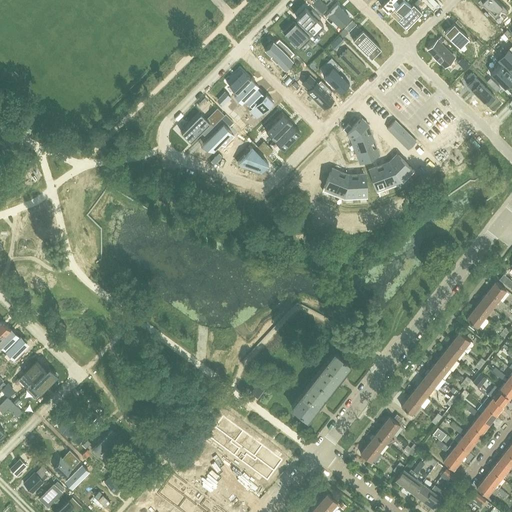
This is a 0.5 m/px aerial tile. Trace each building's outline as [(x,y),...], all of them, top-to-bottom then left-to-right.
[(319,0),(323,3),(319,6),(326,13),(332,7),(329,3),(332,0),(319,0)] [(385,0),(380,5),(388,13),(390,11),(400,0),(385,0)] [(400,0),(390,11),(397,19),(398,18),(411,5),(406,0),(400,0)] [(476,0),(480,3),(483,4),(489,10),(488,12),(495,18),(499,14),(500,12),(506,13),(507,11),(496,0),(476,0)] [(328,14),(325,17),(330,22),(333,20),(340,26),(351,16),(338,3),(327,14),(328,14)] [(411,5),(398,18),(405,26),(415,15),(416,16),(421,11),(413,3),(411,5)] [(306,7),(296,17),(300,20),(297,23),(310,36),(316,43),(321,38),(316,32),(323,25),(318,19),(320,17),(312,8),(309,11),(306,7)] [(470,9),(464,16),(478,29),(485,22),(470,9)] [(295,21),(284,33),(299,47),(305,41),(313,48),(317,44),(316,43),(310,36),(297,23),(295,21)] [(445,31),(444,32),(459,46),(468,37),(453,23),(448,28),(448,27),(445,30),(445,31)] [(356,35),(353,39),(371,58),(377,51),(378,52),(381,48),(377,45),(372,40),(367,35),(364,32),(359,38),(356,35)] [(272,40),(263,49),(269,55),(268,56),(275,62),(276,61),(283,69),(292,60),(290,58),(293,54),(277,38),(273,42),(272,40)] [(436,42),(428,50),(446,70),(455,61),(436,42)] [(511,45),(498,59),(501,63),(511,73),(511,45)] [(338,56),(338,57),(356,75),(357,75),(354,72),(362,64),(365,67),(365,66),(347,48),(346,48),(347,49),(339,57),(338,56)] [(462,57),(457,62),(464,69),(469,65),(462,57)] [(511,73),(501,63),(491,74),(505,88),(511,80),(511,73)] [(240,66),(227,80),(237,90),(251,76),(240,66)] [(333,67),(324,76),(339,92),(349,82),(333,67)] [(472,72),(467,76),(470,79),(467,82),(487,102),(495,94),(472,72)] [(310,76),(303,83),(310,90),(308,92),(320,105),(322,103),(325,105),(332,98),(328,94),(332,91),(321,79),(317,83),(310,76)] [(490,77),(486,81),(496,90),(500,87),(490,77)] [(236,94),(235,95),(243,103),(244,101),(255,90),(257,88),(249,80),(247,82),(236,94)] [(255,90),(244,101),(251,109),(263,98),(255,90)] [(225,91),(217,99),(223,105),(231,97),(225,91)] [(251,109),(248,113),(255,120),(270,105),(263,98),(251,109)] [(224,104),(221,107),(227,113),(230,110),(224,104)] [(200,113),(181,132),(191,142),(201,130),(205,134),(224,115),(217,108),(207,119),(200,113)] [(272,123),(265,130),(276,141),(292,125),(292,124),(283,115),(274,124),(272,123)] [(395,120),(387,128),(405,147),(414,138),(395,120)] [(358,121),(346,132),(350,136),(352,140),(367,134),(364,127),(361,124),(358,121)] [(223,124),(203,144),(215,150),(219,146),(224,147),(229,142),(226,139),(231,134),(223,124)] [(276,141),(275,141),(284,150),(301,134),(292,125),(276,141)] [(367,134),(352,140),(355,150),(371,145),(370,142),(367,134)] [(262,151),(268,145),(263,140),(257,147),(262,151)] [(268,145),(262,151),(267,156),(273,150),(268,145)] [(371,145),(355,150),(359,161),(375,156),(372,148),(371,145)] [(257,146),(254,149),(264,159),(267,156),(262,151),(257,147),(257,146)] [(252,147),(237,162),(247,166),(247,165),(253,167),(253,168),(261,171),(268,164),(264,159),(254,149),(252,147)] [(398,159),(392,165),(401,179),(412,168),(400,156),(398,159)] [(384,168),(381,169),(386,184),(401,179),(392,165),(384,168)] [(378,170),(370,173),(376,188),(383,185),(386,184),(381,169),(378,170)] [(329,171),(323,186),(334,191),(340,176),(337,174),(329,171)] [(340,176),(334,191),(344,195),(347,178),(343,177),(340,176)] [(357,178),(354,178),(355,194),(367,193),(366,177),(357,178)] [(347,178),(344,195),(355,194),(354,178),(351,178),(347,178)] [(511,280),(503,274),(499,279),(510,287),(511,284),(511,280)] [(506,289),(495,281),(488,290),(498,298),(506,289)] [(488,290),(480,299),(491,308),(498,298),(488,290)] [(480,299),(473,308),(484,317),(491,308),(480,299)] [(477,326),(484,317),(473,308),(466,318),(477,326)] [(2,320),(0,321),(0,338),(10,328),(2,320)] [(505,326),(501,330),(506,334),(509,330),(505,326)] [(10,328),(0,338),(0,344),(5,350),(19,337),(10,328)] [(498,334),(502,338),(503,338),(506,334),(501,330),(498,334)] [(459,331),(452,341),(462,349),(470,340),(459,331)] [(19,337),(5,350),(14,359),(27,345),(19,337)] [(452,341),(444,350),(455,358),(462,349),(452,341)] [(444,350),(437,359),(448,368),(455,358),(444,350)] [(334,352),(323,365),(313,379),(327,390),(331,384),(333,385),(337,380),(339,381),(343,377),(341,375),(345,370),(350,364),(334,352)] [(480,356),(477,361),(482,365),(485,360),(480,356)] [(24,372),(20,377),(29,386),(31,384),(46,369),(36,359),(31,363),(30,362),(24,368),(25,369),(23,371),(24,372)] [(437,359),(430,368),(441,377),(448,368),(437,359)] [(474,366),(479,369),(482,365),(477,361),(474,366)] [(46,369),(31,384),(36,390),(32,394),(35,398),(57,376),(48,367),(46,369)] [(430,368),(423,377),(434,386),(441,377),(430,368)] [(505,374),(500,370),(497,374),(505,380),(506,379),(504,377),(505,374)] [(466,375),(464,378),(460,374),(459,376),(458,375),(458,376),(468,383),(471,379),(466,375)] [(464,388),(468,383),(458,376),(457,377),(461,381),(459,384),(464,388)] [(423,377),(416,386),(426,395),(434,386),(423,377)] [(473,381),(473,382),(479,386),(479,387),(481,385),(483,382),(477,377),(476,377),(473,381)] [(312,413),(314,409),(316,407),(318,409),(321,404),(320,403),(324,397),(322,396),(327,390),(313,379),(291,406),(307,419),(312,412),(312,413)] [(511,383),(507,379),(499,388),(510,396),(511,394),(511,383)] [(257,397),(264,388),(264,387),(258,383),(251,392),(256,396),(257,397)] [(416,386),(408,396),(419,404),(426,395),(416,386)] [(450,390),(455,394),(458,390),(452,386),(450,390)] [(499,388),(492,397),(503,405),(510,396),(499,388)] [(457,397),(455,396),(452,393),(448,398),(453,401),(457,397)] [(7,396),(0,403),(0,410),(3,413),(13,402),(7,396)] [(401,405),(412,414),(419,404),(408,396),(401,405)] [(492,397),(485,406),(496,414),(503,405),(492,397)] [(445,402),(450,405),(450,406),(453,401),(448,398),(445,402)] [(459,403),(469,410),(472,406),(467,402),(466,404),(461,400),(459,403)] [(477,411),(472,406),(469,410),(476,416),(477,414),(475,413),(477,411)] [(485,406),(478,415),(489,423),(496,414),(485,406)] [(437,412),(434,416),(439,420),(442,415),(437,412)] [(83,419),(81,421),(84,423),(84,424),(91,431),(102,421),(94,413),(86,422),(83,419)] [(389,415),(382,425),(392,433),(400,423),(389,415)] [(478,415),(471,424),(482,432),(489,423),(478,415)] [(254,439),(232,422),(227,418),(223,416),(207,437),(213,441),(218,445),(256,472),(261,477),(267,481),(283,460),(279,458),(274,454),(260,443),(254,439)] [(431,420),(435,424),(436,424),(439,420),(434,416),(431,420)] [(62,419),(58,425),(78,441),(83,436),(62,419)] [(449,425),(454,429),(458,424),(452,420),(449,425)] [(463,428),(458,424),(454,429),(459,433),(463,428)] [(471,424),(464,433),(475,441),(482,432),(471,424)] [(382,425),(375,434),(389,445),(394,439),(390,436),(392,433),(382,425)] [(433,433),(441,440),(446,434),(438,427),(433,433)] [(112,429),(92,449),(98,455),(118,435),(112,429)] [(464,433),(457,442),(468,450),(475,441),(464,433)] [(375,434),(367,443),(378,451),(385,442),(389,445),(375,434)] [(87,439),(82,445),(86,448),(90,443),(87,439)] [(415,451),(418,446),(413,442),(410,446),(410,447),(415,451)] [(457,442),(450,451),(460,459),(468,450),(457,442)] [(367,443),(360,452),(371,461),(378,451),(367,443)] [(412,454),(415,451),(410,447),(410,446),(407,444),(403,448),(412,454)] [(54,466),(53,467),(63,477),(80,460),(69,449),(62,457),(60,455),(60,456),(58,463),(54,467),(54,466)] [(86,458),(91,452),(87,449),(82,455),(86,458)] [(511,456),(505,450),(498,459),(509,468),(511,463),(511,456)] [(442,460),(453,469),(460,459),(450,451),(442,460)] [(434,466),(437,461),(428,454),(425,459),(434,466)] [(16,475),(27,465),(19,458),(9,468),(16,475)] [(498,459),(491,468),(501,477),(509,468),(498,459)] [(44,471),(47,469),(42,464),(35,472),(39,476),(44,471)] [(83,465),(70,478),(75,483),(88,470),(83,465)] [(403,468),(395,479),(405,486),(413,475),(412,475),(403,468)] [(456,475),(446,468),(440,476),(447,481),(450,477),(453,480),(456,475)] [(491,468),(484,477),(497,488),(499,486),(500,485),(497,482),(501,477),(491,468)] [(419,475),(417,473),(414,472),(412,475),(413,475),(405,486),(414,493),(422,482),(416,478),(419,475)] [(34,473),(23,483),(31,491),(42,481),(34,473)] [(225,511),(221,509),(184,481),(179,477),(173,473),(157,494),(161,496),(166,500),(180,511),(181,511),(225,511)] [(112,477),(106,483),(116,493),(122,488),(112,477)] [(495,495),(498,492),(501,494),(504,490),(499,486),(497,488),(484,477),(476,487),(487,495),(491,491),(495,495)] [(431,489),(422,482),(414,493),(423,500),(431,489)] [(54,483),(39,498),(47,506),(62,491),(61,490),(64,488),(60,484),(58,487),(54,483)] [(432,507),(440,496),(444,492),(438,487),(434,484),(431,489),(423,500),(432,507)] [(99,490),(94,495),(105,506),(110,501),(99,490)] [(482,503),(482,502),(478,499),(481,495),(476,492),(473,495),(470,500),(479,507),(482,503)] [(327,493),(319,502),(329,511),(337,502),(327,493)] [(68,499),(54,511),(66,511),(69,510),(70,508),(73,511),(75,511),(82,506),(78,502),(72,496),(69,499),(68,499)] [(319,502),(311,511),(312,511),(328,511),(329,511),(319,502)]
